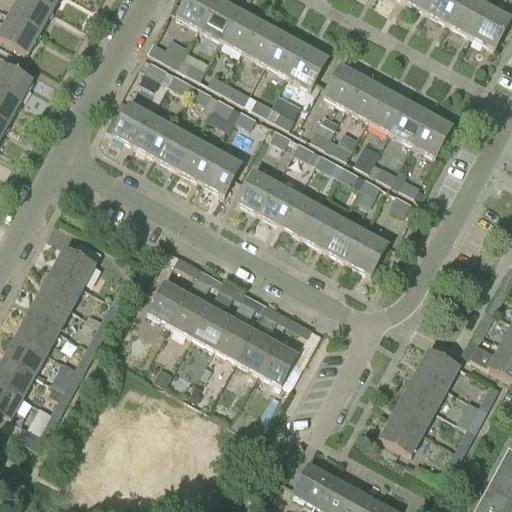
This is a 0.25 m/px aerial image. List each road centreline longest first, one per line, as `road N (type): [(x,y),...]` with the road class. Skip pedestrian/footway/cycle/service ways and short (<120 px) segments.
road 1 (residential): [(371,330),(60,163)]
road 2 (residential): [(511,110),(304,0)]
road 3 (residential): [(371,330),(403,308),(482,169)]
road 4 (residential): [(60,163),(146,0)]
road 5 (residential): [(311,445),(371,330)]
road 6 (residential): [(0,269),(60,163)]
